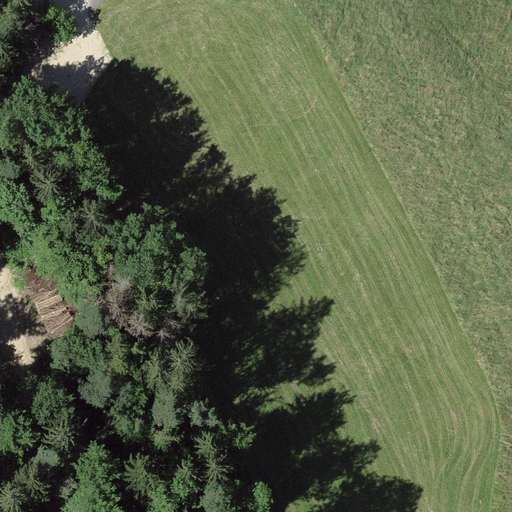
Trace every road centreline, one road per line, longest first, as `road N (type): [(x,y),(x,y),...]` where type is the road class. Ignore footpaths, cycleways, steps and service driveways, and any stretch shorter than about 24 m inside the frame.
road 1 (track): [(43,511),(0,313)]
road 2 (track): [(0,123),(64,77),(80,52),(83,28),(65,8),(37,0)]
